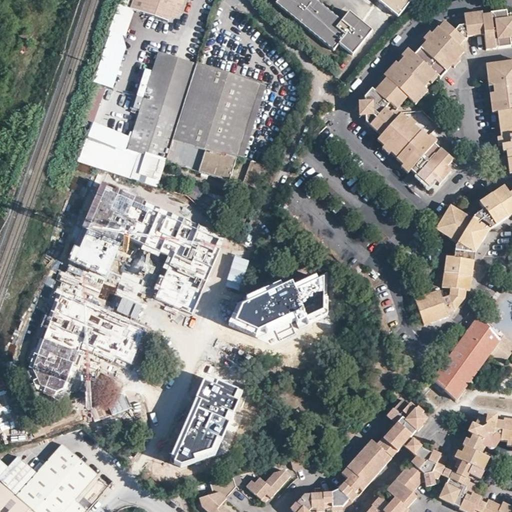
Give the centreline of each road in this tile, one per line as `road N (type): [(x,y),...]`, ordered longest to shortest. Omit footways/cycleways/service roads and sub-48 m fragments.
road 1 (residential): [(321,89),(161,429),(125,485)]
road 2 (residential): [(511,251),(453,331),(418,337),(398,294),(428,208)]
road 3 (residential): [(335,115),(436,7),(468,0)]
road 4 (residential): [(278,510),(297,487),(330,478),(381,422)]
road 5 (residential): [(428,208),(335,115)]
road 6 (residential): [(470,105),(475,155),(428,208)]
road 7 (residential): [(243,0),(320,78),(321,89)]
